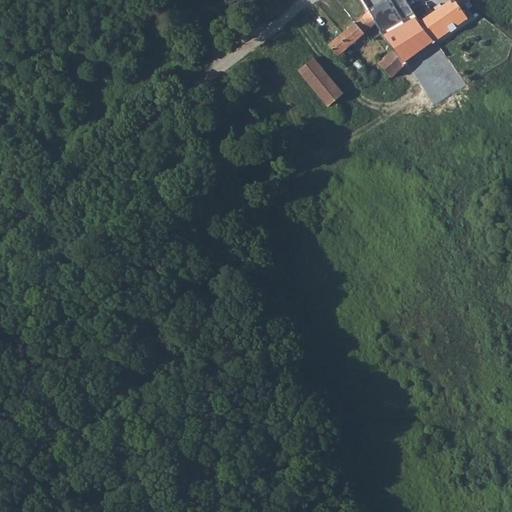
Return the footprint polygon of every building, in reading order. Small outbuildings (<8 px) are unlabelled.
[(386,0),(369,11),(376,24),(381,32),(382,34),(389,42),(405,64),(435,43),(422,26),(420,22),(415,15),(411,9),(407,2),(403,4),(400,0),(386,0)] [(426,18),(420,22),(422,26),(435,43),(468,19),(461,10),(461,9),(455,2),(452,4),(450,1),(443,5),(446,9),(444,10),(439,4),(434,8),(438,14),(436,16),(433,12),(428,16),(430,19),(428,21),(426,18)] [(328,45),(338,56),(371,28),(376,24),(369,11),(328,45)] [(371,28),(376,35),(381,32),(376,24),(371,28)] [(378,63),(391,78),(406,65),(405,64),(389,42),(384,46),(389,53),(378,63)] [(298,72),(333,114),(340,109),(334,102),(344,94),(314,57),(298,72)] [(371,69),(384,84),(391,78),(378,63),(371,69)]
